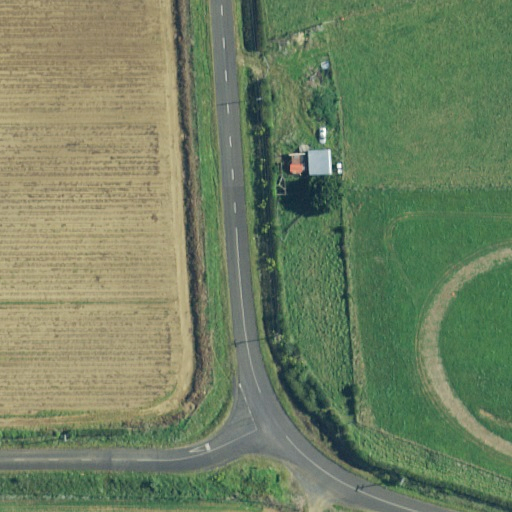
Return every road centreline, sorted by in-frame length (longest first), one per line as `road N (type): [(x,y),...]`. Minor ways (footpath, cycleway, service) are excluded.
road 1 (unclassified): [(222,0),(247,351),(272,418)]
road 2 (unclassified): [(0,460),(194,458),(272,418)]
road 3 (unclassified): [(272,418),(338,478),(421,511)]
